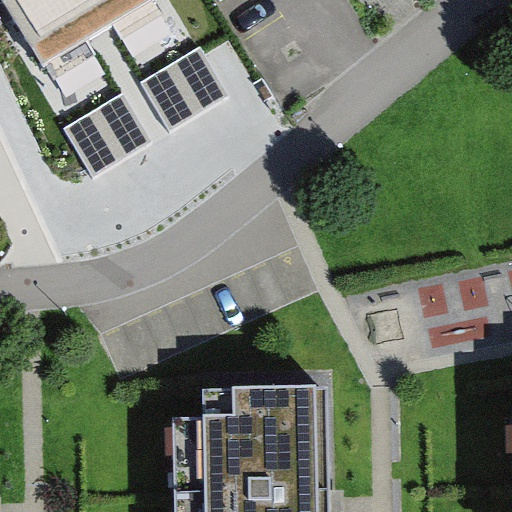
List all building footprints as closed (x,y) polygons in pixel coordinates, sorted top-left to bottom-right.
[(1,0),(45,71),(162,0),(1,0)] [(197,49),(138,83),(169,135),(228,101),(197,49)] [(121,95),(63,129),(93,181),(152,147),(121,95)] [(328,511),(326,412),(186,416),(187,486),(153,487),(153,511),(328,511)] [(511,511),(511,429),(486,431),(488,511),(511,511)]
